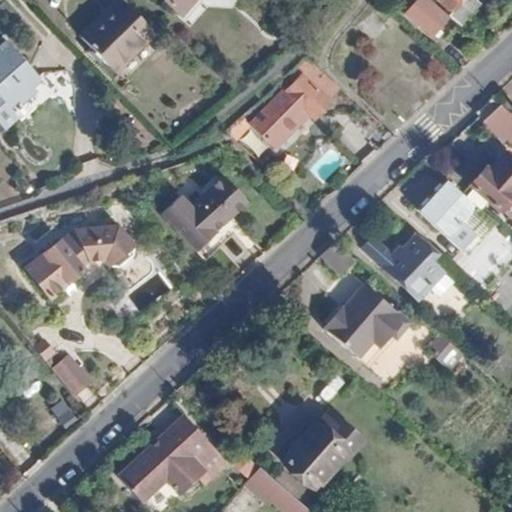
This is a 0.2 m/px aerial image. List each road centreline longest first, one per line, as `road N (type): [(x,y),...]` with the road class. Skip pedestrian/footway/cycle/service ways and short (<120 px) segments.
road 1 (tertiary): [(511,51),(11,511)]
road 2 (residential): [(0,215),(178,152),(315,34)]
road 3 (unknown): [(317,229),(210,131)]
